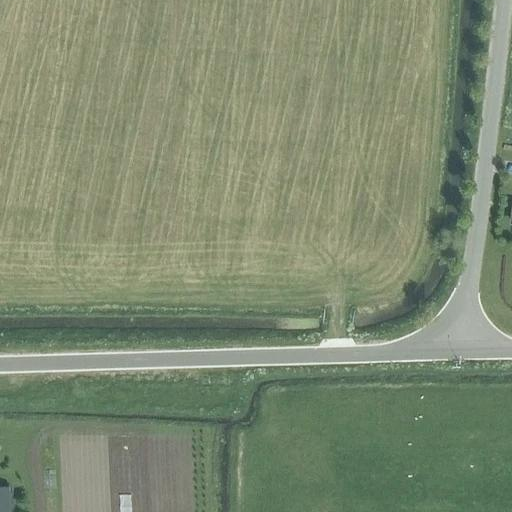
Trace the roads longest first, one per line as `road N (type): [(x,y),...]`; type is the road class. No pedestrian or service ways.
road 1 (tertiary): [(0,366),(462,351)]
road 2 (tertiary): [(462,351),(503,0)]
